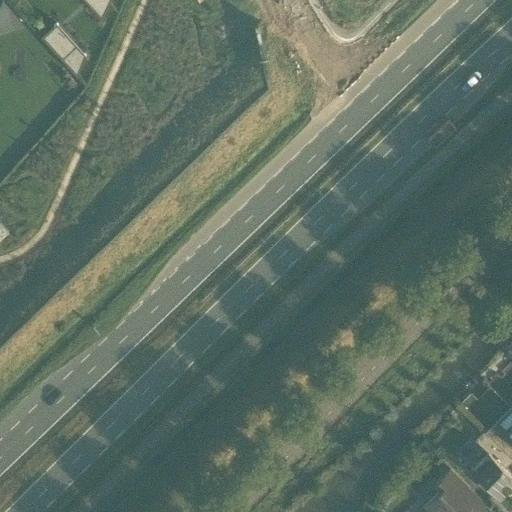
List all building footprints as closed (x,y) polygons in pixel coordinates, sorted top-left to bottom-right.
[(100,17),(102,18),(109,0),(89,0),(102,14),(100,17)] [(0,29),(9,26),(1,1),(0,1),(0,29)] [(85,54),(84,52),(83,56),(74,46),(63,57),(44,37),(45,35),(44,34),(41,36),(76,75),(85,54)] [(0,240),(11,231),(0,217),(0,240)] [(499,426),(489,435),(509,455),(511,451),(511,426),(505,433),(499,426)] [(480,458),(470,468),(485,483),(499,497),(504,492),(505,492),(506,491),(509,492),(511,490),(511,486),(511,485),(511,484),(511,475),(500,463),(509,455),(489,435),(484,430),(474,439),(483,448),(476,455),(480,458)] [(423,505),(430,511),(478,511),(487,503),(484,501),(450,467),(435,482),(440,488),(423,505)]
